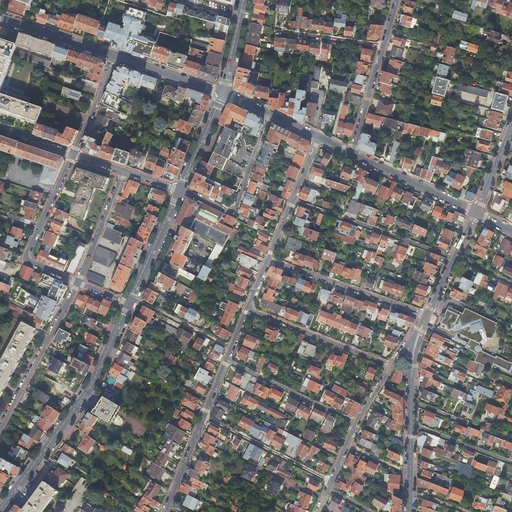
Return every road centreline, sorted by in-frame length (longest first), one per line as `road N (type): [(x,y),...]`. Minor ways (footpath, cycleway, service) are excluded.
road 1 (tertiary): [(0,510),(87,391),(128,303)]
road 2 (residential): [(78,282),(24,259),(72,154)]
road 3 (residential): [(292,200),(454,258)]
road 4 (residential): [(267,260),(427,315)]
road 5 (residential): [(78,282),(0,427)]
road 6 (residential): [(270,114),(232,211),(179,189)]
road 7 (residential): [(247,309),(391,366)]
road 8 (residential): [(225,360),(356,423)]
road 9 (residential): [(331,482),(203,416)]
road 10 (residential): [(351,153),(476,213)]
road 11 (tertiary): [(128,303),(179,189)]
road 12 (residential): [(0,17),(115,56)]
